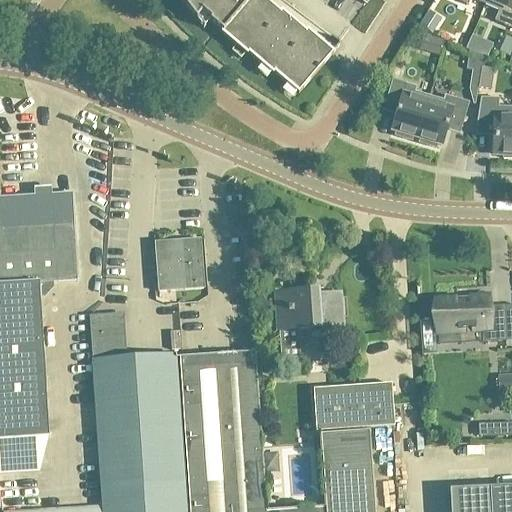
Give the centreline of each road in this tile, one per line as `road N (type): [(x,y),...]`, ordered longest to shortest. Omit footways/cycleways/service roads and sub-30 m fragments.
road 1 (tertiary): [(23,66),(365,201),(511,214)]
road 2 (residential): [(121,0),(217,94),(287,140),(311,143),(408,0)]
